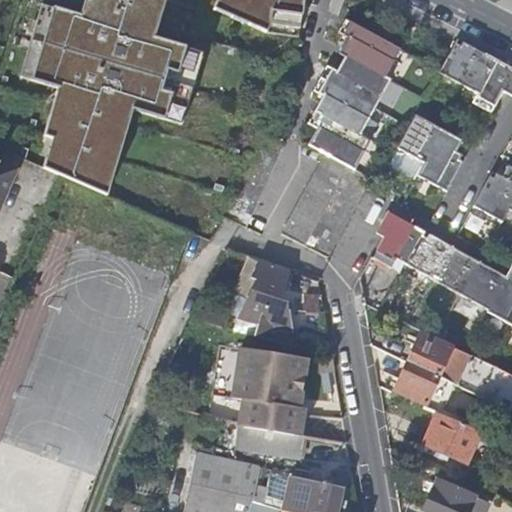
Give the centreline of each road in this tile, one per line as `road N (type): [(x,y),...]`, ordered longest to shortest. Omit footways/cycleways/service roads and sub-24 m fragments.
road 1 (residential): [(314,0),(292,159),(267,243),(340,287),(381,511)]
road 2 (residential): [(511,102),(449,218)]
